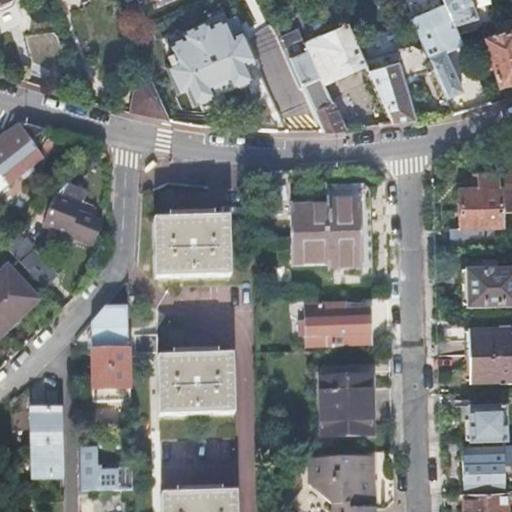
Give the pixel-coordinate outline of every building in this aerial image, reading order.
[(449,14),(442,0),(419,0),(430,22),(449,14)] [(468,0),(442,0),(449,14),(457,31),(464,29),(460,21),(475,15),(468,0)] [(197,3),(180,10),(186,24),(183,26),(194,50),(189,52),(197,69),(201,66),(208,81),(251,63),(230,15),(232,7),(218,3),(215,11),(203,17),(197,3)] [(511,19),(483,26),(490,40),(472,48),(484,76),(491,72),(499,90),(511,83),(511,44),(510,41),(511,41),(511,19)] [(290,62),(307,102),(320,132),(344,130),(333,105),(325,88),(366,70),(347,28),(306,46),(309,53),(290,62)] [(402,84),(432,72),(426,58),(418,42),(394,52),(397,63),(368,74),(391,125),(413,122),(402,84)] [(290,62),(285,50),(269,57),(292,108),(307,102),(290,62)] [(432,72),(443,97),(460,90),(442,51),(426,58),(432,72)] [(145,79),(147,84),(163,120),(187,125),(190,98),(178,69),(166,74),(164,70),(145,79)] [(163,120),(147,84),(136,81),(127,113),(160,120),(163,120)] [(0,191),(42,161),(37,154),(30,146),(35,141),(45,132),(26,126),(20,126),(16,128),(12,129),(8,132),(1,137),(0,137),(0,191)] [(42,151),(35,141),(30,146),(37,154),(42,151)] [(289,172),(268,172),(269,218),(291,218),(293,265),(329,264),(329,269),(361,268),(358,199),(325,200),(325,205),(290,206),(289,172)] [(448,229),(449,249),(495,247),(495,227),(501,227),(500,209),(511,209),(511,182),(511,174),(477,175),(478,190),(472,191),(459,191),(460,229),(448,229)] [(85,196),(61,185),(43,226),(92,249),(100,232),(75,220),(77,215),(85,196)] [(102,227),(77,215),(75,220),(100,232),(102,227)] [(227,217),(154,219),(156,279),(229,277),(227,217)] [(32,256),(14,237),(4,249),(21,267),(32,256)] [(511,265),(461,268),(462,306),(511,304),(511,265)] [(9,271),(0,279),(0,331),(34,299),(9,271)] [(312,313),(305,321),(305,336),(313,343),(313,346),(368,344),(367,310),(342,311),(342,304),(312,305),(312,313)] [(128,307),(104,308),(90,324),(93,390),(131,389),(128,307)] [(511,330),(472,331),(474,381),(511,379),(511,330)] [(157,334),(136,335),(137,354),(157,353),(157,334)] [(231,358),(158,360),(160,417),(233,416),(231,358)] [(372,425),(371,379),(321,380),(323,437),(372,436),(372,425)] [(471,417),(465,417),(465,438),(505,437),(504,403),(470,404),(471,417)] [(58,411),(30,412),(32,480),(60,479),(58,411)] [(477,452),(462,453),(462,489),(501,487),(500,445),(477,445),(477,452)] [(92,448),(78,448),(78,454),(79,493),(134,492),(133,473),(101,474),(101,467),(95,468),(95,454),(92,454),(92,448)] [(375,511),(373,457),(312,459),(314,490),(335,509),(334,511),(375,511)] [(504,511),(504,491),(462,493),(462,511),(504,511)] [(236,511),(235,494),(162,496),(162,511),(236,511)]
